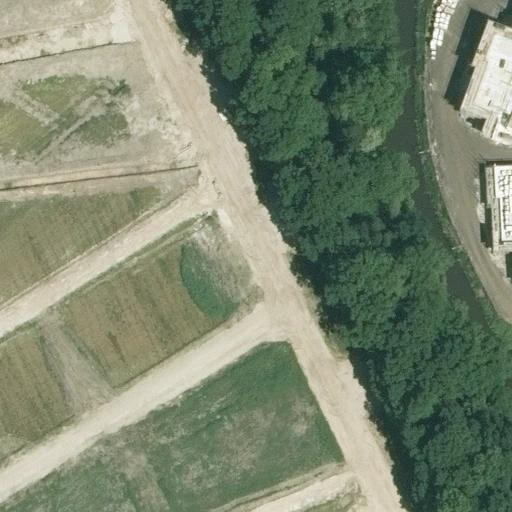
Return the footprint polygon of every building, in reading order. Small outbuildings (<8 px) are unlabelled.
[(485,69),(470,111),(496,121),(489,138),(511,146),(511,131),(508,130),(511,118),(511,44),(492,37),(481,68),(485,69)] [(511,168),(492,169),(494,202),(498,201),(500,246),(511,245),(511,168)] [(192,223),(174,234),(194,266),(212,255),(192,223)] [(174,234),(157,245),(177,277),(194,266),(174,234)] [(157,245),(139,256),(159,288),(177,277),(157,245)] [(139,256),(122,267),(142,299),(159,288),(139,256)] [(122,267),(105,277),(125,309),(142,299),(122,267)] [(105,277),(87,288),(107,320),(125,309),(105,277)] [(87,288),(69,299),(89,331),(107,320),(87,288)] [(225,309),(218,313),(224,323),(231,319),(225,309)] [(231,319),(224,323),(231,333),(238,329),(231,319)] [(190,330),(183,334),(190,345),(197,340),(190,330)] [(10,336),(0,342),(0,361),(12,380),(30,368),(10,336)] [(197,340),(190,345),(196,355),(203,351),(197,340)] [(156,352),(149,356),(155,366),(162,362),(156,352)] [(282,358),(242,376),(252,400),(245,403),(250,415),(272,405),(267,394),(293,383),(282,358)] [(0,361),(0,386),(12,380),(0,361)] [(162,362),(155,366),(161,376),(168,372),(162,362)] [(141,375),(134,379),(141,389),(148,385),(141,375)] [(43,422),(36,426),(42,436),(49,432),(43,422)] [(49,432),(42,436),(48,447),(55,442),(49,432)] [(294,440),(272,449),(276,461),(284,458),(294,482),(335,465),(324,440),(298,451),(294,440)] [(8,444),(1,448),(7,458),(14,454),(8,444)] [(14,454),(7,458),(14,468),(21,464),(14,454)] [(224,468),(201,478),(215,511),(224,511),(240,505),(230,482),(241,478),(232,456),(221,461),(224,468)] [(175,480),(164,485),(173,507),(185,502),(188,511),(215,511),(201,478),(179,487),(175,480)] [(119,511),(132,511),(128,500),(116,505),(119,511)]
